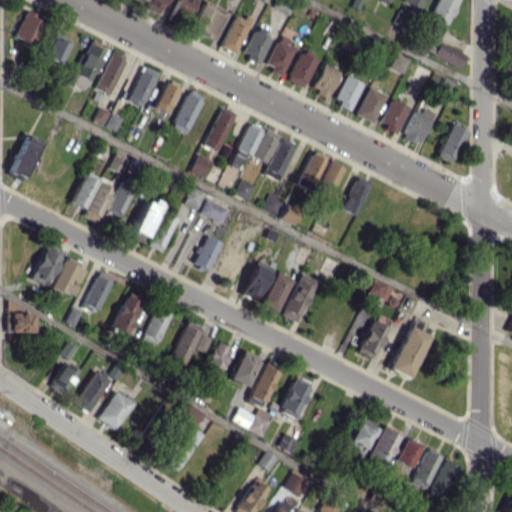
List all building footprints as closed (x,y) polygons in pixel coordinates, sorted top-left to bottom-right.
[(162,0),(146,0),(143,8),(158,13),(162,0)] [(187,17),(194,0),(173,0),(169,9),(187,17)] [(212,40),(224,9),(200,0),(191,25),(199,28),(196,34),(212,40)] [(359,0),(349,0),(348,7),(356,9),(359,0)] [(421,0),(400,0),(400,1),(418,9),(421,0)] [(438,36),(454,0),(433,0),(420,28),(438,36)] [(406,12),(395,8),(390,23),(401,27),(406,12)] [(28,44),(41,17),(24,9),(11,36),(28,44)] [(249,17),(242,14),(240,19),(232,15),(217,46),(232,53),(249,17)] [(240,55),(257,62),(269,34),(252,27),(240,55)] [(41,56),(57,62),(67,38),(51,32),(41,56)] [(280,74),(291,47),(283,44),(286,38),(276,34),(263,67),(280,74)] [(67,82),(82,89),(104,45),(89,38),(67,82)] [(462,53),(434,41),(428,55),(455,68),(462,53)] [(93,89),(108,94),(122,55),(107,49),(93,89)] [(284,79),(301,87),(314,59),(297,52),(284,79)] [(400,72),(405,57),(391,53),(386,68),(400,72)] [(315,89),(313,93),(324,98),(337,71),(320,63),(309,86),(315,89)] [(155,72),(140,65),(124,99),(138,106),(155,72)] [(330,101),(348,108),(359,82),(342,75),(330,101)] [(163,112),(176,83),(163,77),(150,107),(163,112)] [(434,90),(445,96),(453,83),(442,77),(434,90)] [(370,122),(382,93),(364,86),(352,114),(370,122)] [(167,126),(183,133),(200,96),(185,89),(167,126)] [(394,132),(405,105),(387,98),(377,125),(394,132)] [(113,130),(119,117),(96,106),(90,119),(113,130)] [(230,111),(216,106),(201,145),(215,150),(230,111)] [(413,106),(398,137),(414,145),(429,114),(413,106)] [(228,164),(236,167),(241,153),(248,156),(259,127),(243,121),(228,164)] [(450,163),(464,130),(447,123),(433,156),(450,163)] [(277,134),(262,127),(249,155),(263,163),(277,134)] [(6,171),(21,177),(36,141),(21,135),(6,171)] [(289,142),(275,137),(262,175),(276,179),(289,142)] [(309,150),(293,183),(307,190),(323,156),(309,150)] [(117,173),(125,158),(113,151),(105,166),(117,173)] [(202,177),(209,160),(193,153),(186,171),(202,177)] [(311,187),(326,193),(337,166),(323,160),(311,187)] [(95,177),(81,171),(66,201),(80,208),(95,177)] [(366,181),(352,175),(339,209),(353,214),(366,181)] [(250,184),(238,178),(231,193),(243,199),(250,184)] [(79,215),(93,222),(110,187),(96,180),(79,215)] [(116,217),(130,187),(117,181),(102,210),(116,217)] [(181,203),(195,208),(201,190),(187,186),(181,203)] [(259,208),(274,214),(280,199),(266,193),(259,208)] [(158,204),(143,197),(129,230),(144,236),(158,204)] [(196,212),(217,223),(224,208),(203,198),(196,212)] [(289,225),(296,209),(282,202),(275,218),(289,225)] [(146,246),(158,251),(173,217),(162,212),(146,246)] [(205,270),(217,241),(201,235),(189,264),(205,270)] [(59,251),(41,244),(26,280),(44,288),(59,251)] [(70,296),(83,269),(76,266),(78,262),(64,255),(49,286),(70,296)] [(268,266),(252,259),(237,294),(253,301),(268,266)] [(79,306),(93,312),(109,277),(95,270),(79,306)] [(258,304),(273,311),(289,279),(274,271),(258,304)] [(276,314),(291,322),(313,280),(298,272),(276,314)] [(511,276),(502,298),(511,302),(511,276)] [(389,286),(371,277),(364,292),(382,301),(389,286)] [(123,333),(139,299),(123,292),(107,326),(123,333)] [(62,321),(71,325),(78,310),(69,306),(62,321)] [(139,337),(155,344),(167,313),(151,306),(139,337)] [(3,312),(2,331),(30,332),(31,313),(3,312)] [(353,350),(369,358),(384,327),(368,319),(353,350)] [(199,327),(184,320),(165,360),(180,367),(199,327)] [(385,368),(405,377),(424,334),(404,325),(385,368)] [(208,336),(198,332),(192,349),(202,353),(208,336)] [(58,364),(47,382),(62,392),(77,368),(64,361),(73,346),(65,341),(52,361),(58,364)] [(228,348),(211,341),(200,369),(217,376),(228,348)] [(225,379),(243,386),(256,356),(238,349),(225,379)] [(243,400),(258,407),(275,372),(260,364),(243,400)] [(71,404),(87,412),(104,376),(88,368),(71,404)] [(275,412),(292,419),(307,381),(290,374),(275,412)] [(112,430),(130,402),(112,390),(93,417),(112,430)] [(197,412),(179,401),(170,416),(189,427),(197,412)] [(251,413),(234,406),(228,421),(259,435),(268,413),(254,407),(251,413)] [(377,425),(357,416),(342,448),(358,456),(368,434),(372,436),(377,425)] [(364,459),(381,466),(396,431),(379,424),(364,459)] [(164,465),(177,472),(197,431),(185,425),(164,465)] [(288,452),(294,439),(280,432),(274,446),(288,452)] [(410,467),(419,443),(403,437),(394,461),(410,467)] [(265,470),(273,457),(261,450),(253,463),(265,470)] [(407,483),(423,489),(436,456),(421,450),(407,483)] [(442,498),(457,467),(441,459),(426,490),(442,498)] [(304,481),(288,471),(279,485),(295,495),(304,481)] [(230,510),(232,511),(249,511),(265,488),(251,478),(230,510)] [(511,511),(511,489),(509,489),(500,511),(511,511)] [(315,511),(331,511),(335,502),(320,497),(315,511)] [(297,511),(277,499),(269,511),(297,511)]
